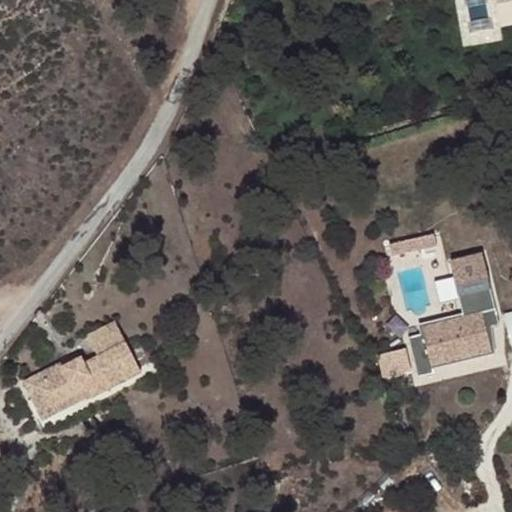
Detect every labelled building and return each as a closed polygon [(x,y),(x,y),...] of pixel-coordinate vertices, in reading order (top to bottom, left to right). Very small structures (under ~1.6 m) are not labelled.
[(418,238),(388,245),(392,257),(421,250),(418,238)] [(422,376),(438,370),(437,365),(473,356),(499,349),(488,309),(427,325),(429,332),(412,337),(422,376)] [(73,352),(57,360),(95,391),(137,371),(110,319),(82,332),(95,356),(80,364),(73,352)] [(437,365),(438,370),(442,381),(475,373),(473,356),(437,365)] [(95,391),(57,360),(18,380),(24,394),(35,389),(45,405),(81,388),(85,396),(95,391)]
